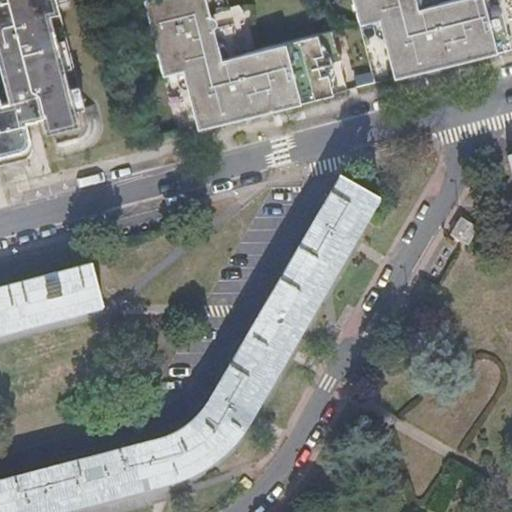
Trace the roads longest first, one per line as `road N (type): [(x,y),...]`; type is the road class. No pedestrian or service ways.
road 1 (unclassified): [(497,103),(302,439),(226,511)]
road 2 (residential): [(0,229),(336,144)]
road 3 (residential): [(221,354),(336,144)]
road 4 (residential): [(336,144),(497,103)]
